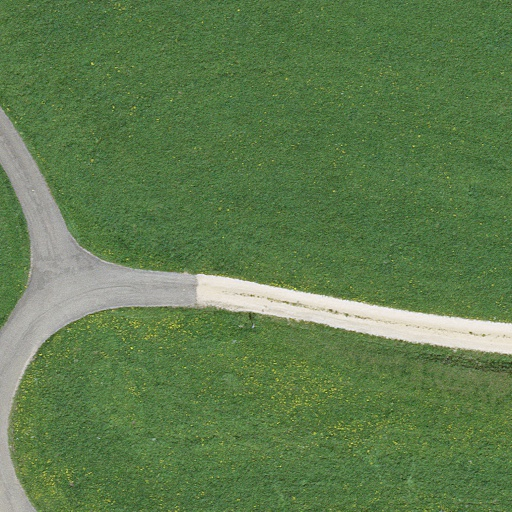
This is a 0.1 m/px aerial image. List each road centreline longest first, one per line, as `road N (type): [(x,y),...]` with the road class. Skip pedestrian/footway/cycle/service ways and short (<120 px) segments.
road 1 (track): [(511,343),(200,295),(108,294),(69,306)]
road 2 (unclassified): [(0,410),(32,335),(69,306),(39,209),(0,144)]
